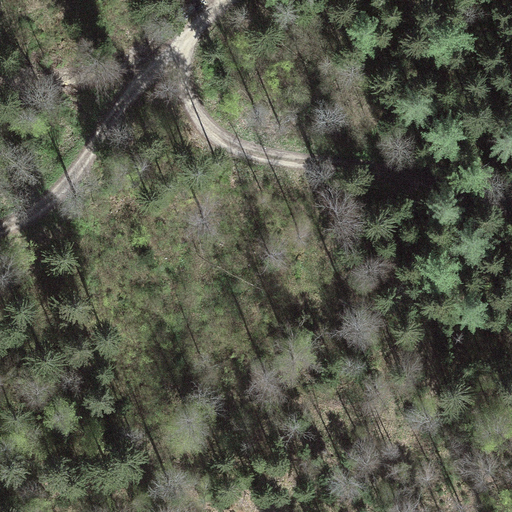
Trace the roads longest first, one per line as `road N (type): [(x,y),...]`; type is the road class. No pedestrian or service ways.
road 1 (track): [(511,201),(368,163),(253,154),(222,141),(192,103),(189,38)]
road 2 (track): [(189,38),(148,69),(48,197),(0,225)]
road 3 (track): [(189,38),(68,82),(0,79)]
